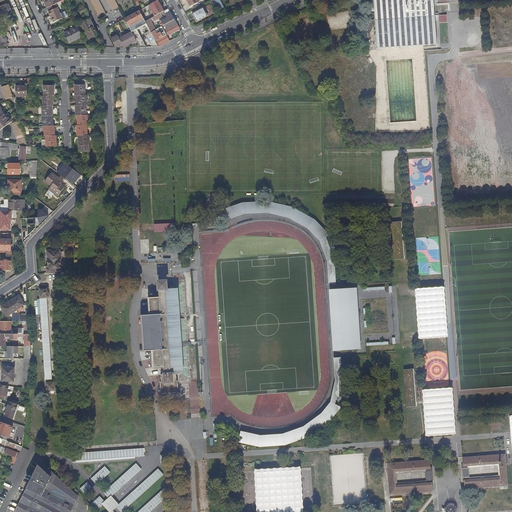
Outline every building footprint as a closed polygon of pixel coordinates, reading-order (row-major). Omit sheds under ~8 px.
[(105,15),(97,0),(89,0),(99,18),(105,15)] [(106,0),(112,11),(119,8),(114,0),(106,0)] [(163,11),(157,0),(149,5),(155,16),(160,13),(163,11)] [(213,0),(219,10),(224,7),(220,0),(213,0)] [(437,43),(433,0),(373,0),(377,48),(437,43)] [(0,18),(11,13),(7,3),(0,6),(0,18)] [(56,3),(47,7),(54,22),(67,16),(65,11),(61,13),(56,3)] [(208,16),(203,7),(192,13),(196,21),(208,16)] [(139,10),(125,18),(131,31),(135,29),(134,27),(132,24),(140,20),(141,22),(142,25),(146,23),(145,21),(141,13),(139,10)] [(155,16),(145,21),(146,23),(151,33),(155,30),(150,21),(152,19),(154,21),(162,16),(160,13),(155,16)] [(174,20),(172,15),(161,21),(161,23),(159,24),(161,27),(162,27),(165,25),(174,20)] [(94,28),(95,27),(90,18),(77,25),(77,26),(81,34),(85,32),(87,36),(88,35),(90,39),(94,37),(95,38),(97,37),(97,35),(94,28)] [(179,29),(174,20),(165,25),(168,29),(166,31),(168,35),(179,29)] [(5,33),(13,30),(10,24),(3,28),(5,33)] [(69,42),(83,36),(81,34),(77,26),(64,32),(69,42)] [(156,42),(158,47),(165,43),(169,41),(165,33),(159,36),(157,34),(164,30),(162,27),(161,27),(159,29),(155,30),(151,33),(156,42)] [(135,29),(131,31),(140,48),(146,47),(136,28),(135,29)] [(15,33),(18,32),(16,29),(13,30),(5,33),(6,37),(12,34),(15,33)] [(119,39),(117,35),(112,37),(113,38),(111,39),(115,48),(119,47),(119,48),(122,46),(124,48),(133,43),(134,44),(137,43),(132,32),(119,39)] [(13,98),(9,85),(1,87),(5,100),(13,98)] [(27,96),(26,86),(16,87),(16,97),(27,96)] [(53,96),(54,96),(53,86),(43,86),(43,96),(53,96)] [(75,86),(76,96),(77,96),(86,95),(85,86),(75,86)] [(87,105),(87,95),(86,95),(77,96),(77,106),(86,106),(87,105)] [(43,96),(43,107),(52,106),(53,106),(53,96),(43,96)] [(43,107),(42,107),(42,117),(52,116),(52,106),(43,107)] [(77,106),(76,106),(77,116),(78,116),(86,115),(86,106),(77,106)] [(0,109),(0,108),(0,130),(11,123),(8,120),(7,120),(7,119),(1,110),(0,109)] [(88,125),(88,115),(86,115),(78,116),(78,126),(87,125),(88,125)] [(53,126),(52,116),(42,117),(43,126),(44,126),(53,126)] [(27,147),(20,121),(13,123),(17,140),(17,145),(27,147)] [(78,126),(77,126),(77,136),(79,136),(87,136),(87,125),(78,126)] [(54,126),(53,126),(44,126),(45,137),(46,136),(54,136),(54,126)] [(89,145),(89,135),(87,136),(79,136),(79,146),(89,145)] [(56,136),(54,136),(46,136),(46,147),(56,146),(56,136)] [(31,147),(27,147),(20,146),(20,149),(20,154),(19,161),(26,161),(26,153),(30,153),(31,147)] [(1,148),(1,151),(1,153),(1,157),(9,157),(9,148),(1,148)] [(81,175),(65,163),(58,173),(74,185),(81,175)] [(8,174),(20,174),(20,164),(8,164),(8,174)] [(63,181),(51,172),(45,181),(51,186),(49,190),(58,196),(64,187),(61,185),(63,181)] [(8,192),(21,192),(21,180),(8,180),(8,192)] [(2,203),(1,211),(15,211),(18,211),(24,211),(24,200),(7,200),(7,203),(2,203)] [(220,210),(224,221),(245,214),(268,213),(289,218),(309,229),(320,241),(328,261),(329,284),(336,284),(335,260),(327,237),(330,234),(325,228),(316,219),(294,207),(269,201),(243,202),(220,210)] [(41,209),(35,209),(36,229),(48,216),(41,209)] [(1,211),(0,211),(0,215),(1,215),(1,228),(11,228),(11,219),(15,219),(15,211),(1,211)] [(404,258),(402,222),(389,223),(392,259),(404,258)] [(174,224),(154,225),(154,233),(175,232),(174,224)] [(12,234),(2,234),(2,239),(1,239),(1,251),(4,251),(4,253),(8,253),(8,254),(11,254),(12,234)] [(59,251),(47,251),(48,266),(47,267),(47,273),(55,273),(55,271),(61,271),(59,251)] [(1,271),(11,271),(11,260),(1,260),(1,271)] [(167,281),(159,282),(160,290),(161,290),(161,298),(149,298),(150,315),(142,316),(144,351),(148,351),(148,354),(153,354),(154,367),(165,367),(166,375),(161,375),(161,382),(160,382),(161,394),(178,393),(177,381),(176,381),(176,374),(182,374),(176,288),(167,289),(167,281)] [(443,286),(416,288),(419,338),(446,336),(443,286)] [(46,382),(47,391),(54,391),(55,383),(54,383),(54,382),(52,382),(46,298),(48,298),(47,287),(44,287),(44,289),(40,289),(46,382)] [(360,349),(356,288),(335,289),(339,350),(360,349)] [(19,296),(10,301),(16,309),(24,304),(19,296)] [(16,309),(10,301),(1,307),(7,316),(16,309)] [(0,330),(11,330),(11,329),(11,321),(0,321),(0,330)] [(24,334),(30,334),(29,322),(24,322),(22,322),(22,328),(21,334),(24,334)] [(0,333),(0,346),(8,346),(9,346),(9,343),(5,343),(5,339),(5,337),(9,337),(9,339),(18,339),(18,336),(18,334),(11,334),(0,333)] [(5,353),(5,359),(18,359),(18,355),(14,355),(14,352),(18,352),(18,348),(18,346),(12,346),(10,346),(9,346),(8,346),(8,353),(5,353)] [(262,436),(242,431),(239,442),(260,447),(262,447),(265,447),(286,445),(310,437),(330,422),(337,414),(342,407),(338,405),(344,380),(342,357),(335,358),(336,380),(331,402),(322,414),(304,426),(283,434),(262,436)] [(22,389),(29,390),(31,359),(25,359),(24,359),(22,389)] [(2,381),(14,382),(15,368),(2,367),(2,381)] [(414,368),(403,369),(406,407),(417,406),(414,368)] [(0,398),(6,400),(9,386),(0,384),(0,398)] [(450,388),(423,390),(427,436),(454,433),(450,388)] [(190,414),(199,413),(199,398),(189,399),(190,414)] [(10,402),(5,415),(13,418),(18,405),(10,402)] [(142,442),(140,416),(83,420),(85,446),(142,442)] [(0,434),(8,437),(12,426),(0,422),(0,434)] [(22,447),(1,439),(0,438),(0,442),(6,445),(14,449),(14,448),(21,451),(22,447)] [(11,469),(6,479),(13,483),(29,450),(22,447),(21,451),(19,454),(17,458),(11,469)] [(17,458),(19,454),(6,449),(5,454),(17,458)] [(156,449),(72,454),(73,462),(157,457),(156,449)] [(464,480),(465,490),(509,486),(506,453),(463,457),(464,465),(470,465),(500,462),(501,477),(464,480)] [(389,496),(433,493),(433,483),(396,485),(395,470),(425,469),(431,469),(431,460),(387,462),(389,496)] [(67,511),(76,496),(40,463),(16,511),(67,511)] [(138,465),(105,494),(111,500),(143,471),(138,465)] [(254,470),(256,511),(302,511),(300,467),(254,470)] [(107,468),(92,480),(98,486),(112,474),(107,468)] [(161,470),(118,508),(120,511),(125,511),(166,476),(161,470)] [(94,490),(89,484),(82,490),(87,496),(94,490)] [(167,489),(141,511),(152,511),(172,495),(167,489)] [(92,506),(97,511),(98,511),(107,504),(102,498),(92,506)] [(445,507),(445,510),(445,511),(457,511),(458,508),(456,505),(454,503),(450,503),(447,505),(445,507)]
